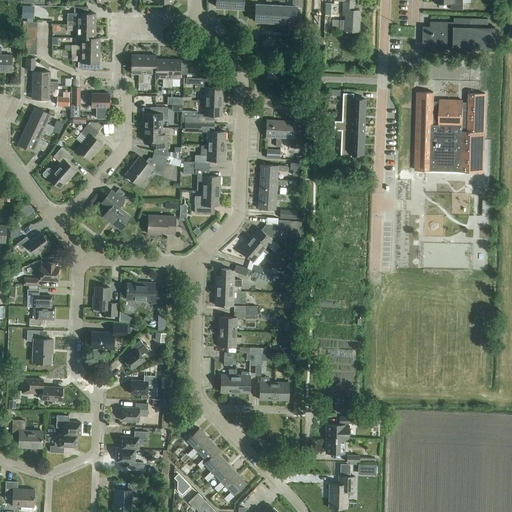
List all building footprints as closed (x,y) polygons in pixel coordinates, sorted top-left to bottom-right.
[(229,0),(229,8),(243,8),(243,0),(229,0)] [(269,5),(271,6),(270,0),(265,0),(265,5),(255,5),(254,21),(268,22),(269,5)] [(269,5),(268,22),(281,22),(282,6),(284,6),(284,0),(278,0),(278,6),(271,6),(269,5)] [(282,6),(281,22),(295,23),(296,7),(297,7),(297,0),(292,0),(292,7),(284,6),(282,6)] [(359,32),(360,11),(351,10),(351,1),(354,2),(354,0),(333,0),(334,1),(343,1),(342,16),(345,16),(345,21),(340,20),(339,29),(344,30),(344,31),(359,32)] [(434,0),(435,3),(451,3),(451,10),(463,10),(463,3),(463,0),(434,0)] [(22,6),(21,18),(31,19),(31,6),(22,6)] [(67,13),(67,26),(95,26),(95,14),(88,14),(88,7),(74,6),(74,13),(67,13)] [(495,49),(495,28),(488,28),(488,19),(471,18),(454,18),(454,22),(431,22),(431,27),(423,27),(423,45),(454,46),(454,48),(495,49)] [(95,26),(67,26),(67,30),(76,31),(76,38),(81,39),(81,38),(95,38),(95,26)] [(71,45),(71,50),(99,51),(99,38),(95,38),(81,38),(81,39),(81,46),(71,45)] [(0,72),(11,72),(11,55),(0,55),(0,48),(0,47),(0,72)] [(99,51),(71,50),(71,55),(80,55),(80,62),(77,62),(77,69),(101,69),(101,63),(99,63),(99,51)] [(143,83),(143,55),(131,55),(130,74),(138,74),(138,83),(143,83)] [(143,55),(143,83),(147,83),(148,74),(155,74),(155,59),(156,59),(156,55),(143,55)] [(24,58),(24,71),(35,71),(35,58),(24,58)] [(155,74),(155,78),(162,79),(162,88),(167,88),(167,59),(156,59),(155,59),(155,74)] [(167,59),(167,88),(172,88),(172,79),(180,79),(180,75),(187,75),(187,60),(167,59)] [(32,71),(32,85),(58,86),(58,82),(50,82),(50,72),(32,71)] [(214,79),(186,78),(185,84),(196,84),(196,87),(204,87),(204,101),(222,101),(222,87),(214,87),(214,79)] [(58,86),(32,85),(31,99),(49,99),(49,90),(57,90),(58,86)] [(70,87),(70,121),(79,121),(80,118),(80,88),(73,87),(70,87)] [(418,92),(415,170),(483,172),(485,94),(469,93),(469,103),(463,102),(463,101),(439,100),(439,102),(433,102),(433,93),(418,92)] [(108,93),(91,93),(91,108),(99,108),(99,115),(106,115),(105,108),(109,108),(108,93)] [(354,94),(343,93),(342,112),(364,113),(364,99),(353,98),(354,94)] [(167,104),(182,105),(182,97),(167,97),(167,104)] [(204,101),(204,115),(195,115),(195,117),(185,117),(184,123),(204,123),(213,124),(213,116),(222,116),(222,101),(204,101)] [(28,120),(52,130),(53,127),(46,124),(50,115),(34,107),(28,120)] [(143,113),(143,127),(162,128),(162,119),(167,119),(167,108),(152,107),(152,114),(143,113)] [(364,113),(342,112),(342,121),(335,121),(334,126),(363,127),(364,113)] [(28,120),(23,132),(39,139),(43,131),(50,134),(52,130),(28,120)] [(280,138),(281,121),(266,120),(266,137),(276,138),(275,147),(280,147),(281,138),(280,138)] [(296,122),(281,121),(280,138),(281,138),(290,138),(290,148),(295,148),(295,139),(295,138),(296,122)] [(82,143),(76,151),(88,160),(96,150),(97,151),(102,144),(94,137),(96,134),(98,131),(102,126),(97,122),(89,122),(88,123),(81,133),(76,138),(82,143)] [(204,123),(184,123),(184,129),(200,129),(199,131),(207,132),(207,146),(225,147),(225,132),(214,132),(214,124),(213,124),(204,123)] [(363,127),(334,126),(334,130),(341,131),(341,140),(363,141),(363,127)] [(162,136),(162,128),(143,127),(142,141),(149,141),(149,148),(154,148),(154,152),(167,156),(168,148),(166,148),(167,136),(162,136)] [(39,139),(23,132),(17,144),(33,152),(37,143),(45,146),(46,143),(39,139)] [(363,141),(341,140),(340,159),(351,159),(351,154),(362,155),(363,141)] [(225,147),(207,146),(201,146),(200,156),(203,156),(206,156),(206,158),(206,161),(209,161),(224,161),(225,147)] [(61,163),(53,172),(49,169),(47,169),(43,174),(43,176),(45,177),(47,177),(48,178),(59,188),(70,177),(70,178),(76,171),(64,160),(69,154),(61,147),(53,156),(61,163)] [(40,163),(47,153),(42,149),(34,159),(40,163)] [(266,159),(279,160),(280,150),(267,149),(266,159)] [(155,173),(162,175),(167,156),(154,152),(152,159),(151,158),(148,163),(140,156),(125,175),(139,186),(152,170),(155,173)] [(168,156),(167,160),(169,161),(169,164),(179,166),(181,160),(168,156)] [(277,180),(277,171),(287,171),(287,166),(277,165),(277,166),(261,165),(260,179),(277,180)] [(183,174),(195,174),(196,174),(196,190),(201,191),(219,191),(220,177),(209,176),(209,169),(202,168),(195,168),(183,168),(183,174)] [(260,179),(259,194),(276,195),(276,194),(277,185),(286,186),(286,180),(277,180),(260,179)] [(118,207),(123,200),(111,191),(101,204),(108,209),(103,216),(121,230),(130,217),(118,207)] [(219,206),(219,191),(201,191),(201,196),(195,196),(194,214),(214,214),(214,206),(219,206)] [(276,195),(259,194),(258,209),(275,210),(276,199),(285,200),(285,195),(276,194),(276,195)] [(280,209),(279,218),(295,219),(296,210),(280,209)] [(148,216),(147,234),(174,235),(175,217),(148,216)] [(258,228),(249,239),(263,251),(267,246),(272,240),(277,234),(277,230),(299,232),(300,222),(277,220),(277,226),(266,225),(261,231),(258,228)] [(197,226),(192,231),(196,235),(201,231),(197,226)] [(45,235),(43,236),(41,233),(30,241),(26,237),(17,244),(21,249),(27,245),(35,255),(49,245),(46,240),(48,239),(45,235)] [(263,251),(249,239),(239,250),(253,262),(263,251)] [(272,240),(267,246),(274,252),(279,246),(272,240)] [(48,262),(48,267),(41,266),(40,280),(58,281),(58,267),(55,267),(55,263),(48,262)] [(272,270),(264,268),(253,264),(251,270),(270,276),(272,270)] [(239,272),(260,279),(268,282),(270,276),(251,270),(241,267),(239,272)] [(18,273),(17,269),(10,272),(13,278),(17,277),(18,273)] [(216,276),(215,291),(233,291),(233,286),(241,286),(241,280),(234,280),(234,271),(230,271),(230,269),(221,269),(221,276),(216,276)] [(24,278),(23,285),(38,286),(38,278),(24,278)] [(152,301),(151,304),(162,304),(163,292),(154,291),(154,283),(140,282),(140,284),(127,283),(126,299),(152,301)] [(95,287),(94,300),(93,300),(93,309),(104,309),(104,315),(116,316),(117,303),(109,303),(110,288),(95,287)] [(51,308),(52,296),(39,296),(39,290),(27,289),(27,296),(33,296),(33,307),(36,308),(36,307),(51,308)] [(233,291),(215,291),(215,305),(233,306),(233,303),(245,303),(245,292),(233,292),(233,291)] [(299,303),(299,295),(285,294),(284,303),(299,303)] [(36,307),(36,308),(35,318),(29,318),(29,325),(40,325),(40,319),(54,320),(54,308),(51,308),(36,307)] [(218,317),(218,332),(236,332),(237,318),(218,317)] [(112,349),(113,337),(126,337),(126,325),(113,325),(113,333),(91,332),(91,348),(112,349)] [(52,350),(53,340),(39,339),(40,331),(27,330),(26,341),(33,341),(32,362),(50,363),(51,350),(52,350)] [(236,332),(218,332),(218,346),(236,347),(236,332)] [(156,333),(155,342),(166,343),(167,334),(156,333)] [(147,350),(143,345),(140,340),(130,347),(133,351),(123,359),(131,369),(144,360),(141,355),(147,350)] [(223,364),(235,365),(236,353),(224,352),(223,364)] [(249,354),(246,353),(246,360),(249,360),(249,365),(255,366),(255,354),(249,354)] [(229,369),(229,375),(221,375),(220,393),(234,393),(235,369),(229,369)] [(235,369),(234,393),(249,393),(250,375),(249,375),(249,372),(241,372),(241,375),(235,375),(235,369)] [(156,376),(144,375),(143,381),(131,380),(130,394),(147,394),(147,387),(155,388),(156,376)] [(273,400),(274,382),(269,382),(269,377),(261,377),(260,378),(260,382),(259,382),(259,400),(273,400)] [(43,380),(29,379),(23,379),(22,393),(42,394),(42,400),(62,401),(63,388),(42,387),(43,380)] [(289,382),(274,382),(273,400),(288,400),(289,382)] [(138,416),(147,416),(148,403),(135,403),(135,408),(122,407),(122,421),(138,421),(138,416)] [(377,426),(378,413),(363,412),(363,426),(377,426)] [(77,436),(80,436),(81,422),(68,422),(68,416),(57,415),(56,422),(63,422),(62,435),(77,436)] [(326,439),(344,439),(348,439),(348,423),(360,424),(360,417),(339,417),(339,425),(326,425),(326,439)] [(11,433),(19,433),(19,448),(42,448),(42,431),(24,430),(25,420),(12,420),(11,433)] [(197,451),(209,439),(199,429),(187,440),(194,448),(187,454),(191,458),(197,452),(197,451)] [(121,436),(120,448),(135,449),(139,449),(139,443),(147,444),(148,432),(134,431),(134,437),(121,436)] [(64,447),(77,448),(77,436),(62,435),(59,435),(59,442),(54,442),(54,446),(50,446),(50,452),(63,453),(64,447)] [(171,445),(175,450),(184,442),(179,437),(171,445)] [(219,450),(209,439),(197,451),(197,452),(204,458),(197,465),(201,468),(204,465),(204,464),(216,452),(219,450)] [(344,439),(326,439),(325,453),(344,453),(344,439)] [(120,448),(117,447),(117,461),(130,462),(129,468),(143,469),(143,462),(135,462),(135,449),(120,448)] [(226,463),(216,452),(204,464),(204,465),(211,471),(204,478),(208,481),(214,475),(226,463)] [(236,473),(226,463),(214,475),(221,482),(214,488),(218,492),(224,485),(236,473)] [(361,463),(361,473),(379,473),(380,463),(361,463)] [(341,466),(341,475),(349,475),(350,467),(341,466)] [(181,494),(189,486),(177,473),(172,477),(176,481),(176,489),(181,494)] [(246,483),(236,473),(224,485),(231,492),(224,498),(227,502),(234,496),(234,495),(246,483)] [(354,491),(355,477),(339,476),(339,484),(329,484),(329,508),(346,508),(347,491),(354,491)] [(36,506),(33,504),(34,490),(17,489),(17,482),(5,481),(5,499),(13,499),(13,506),(21,507),(20,511),(33,511),(35,509),(36,506)] [(130,511),(131,495),(142,495),(143,483),(128,483),(127,490),(115,489),(114,511),(130,511)] [(198,511),(210,511),(213,510),(196,492),(186,501),(194,509),(195,508),(198,511)]
